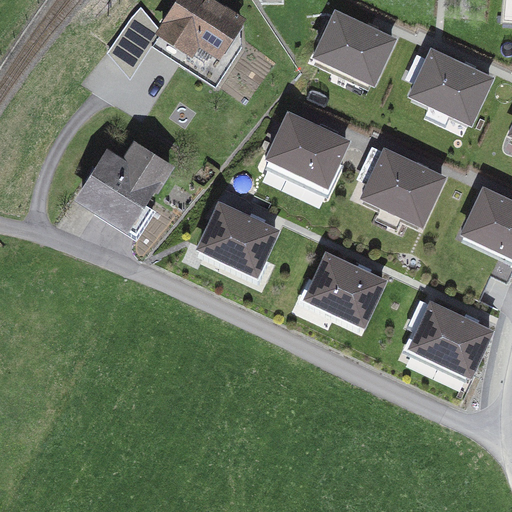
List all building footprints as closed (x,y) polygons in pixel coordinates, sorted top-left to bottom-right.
[(178,0),(151,51),(214,84),(246,24),(200,0),(178,0)] [(394,39),(335,13),(315,56),(374,83),(394,39)] [(490,78),(432,51),(412,95),(470,121),(490,78)] [(349,139),(290,112),(265,166),(324,194),(349,139)] [(126,161),(108,150),(74,205),(133,241),(179,166),(139,141),(126,161)] [(445,175),(384,147),(361,197),(422,225),(445,175)] [(511,196),(483,184),(459,237),(511,260),(511,196)] [(278,229),(219,203),(197,252),(256,278),(278,229)] [(387,279),(326,251),(301,302),(363,331),(387,279)] [(494,329),(431,299),(406,352),(469,382),(494,329)]
